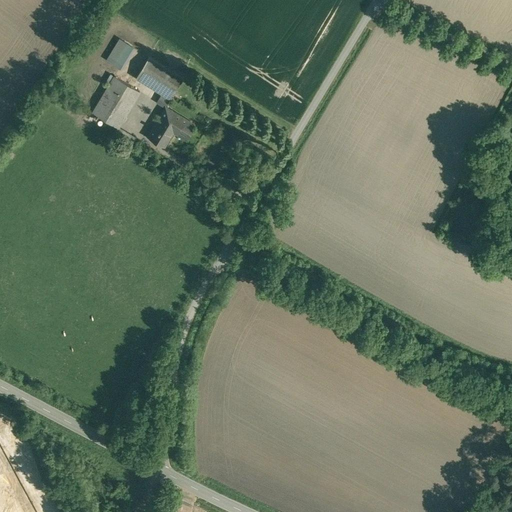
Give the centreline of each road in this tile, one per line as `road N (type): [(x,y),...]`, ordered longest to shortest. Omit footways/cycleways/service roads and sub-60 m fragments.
road 1 (residential): [(149,463),(189,329),(383,0)]
road 2 (tertiary): [(149,463),(0,384)]
